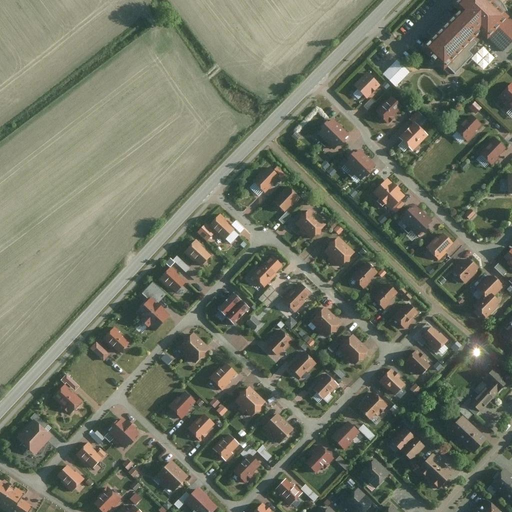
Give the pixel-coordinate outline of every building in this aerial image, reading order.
[(459,0),(453,7),(461,14),(453,20),(447,13),(425,35),(431,42),(421,50),(443,71),(446,66),(454,74),(473,57),(469,54),(476,46),(475,44),(478,41),(474,37),(479,32),(487,40),(505,22),(508,19),(508,16),(506,11),(503,6),(499,0),(459,0)] [(410,74),(396,61),(383,75),(396,88),(406,77),(410,74)] [(366,74),(351,87),(364,102),(379,88),(366,74)] [(511,82),(497,96),(511,111),(511,82)] [(374,111),(385,123),(400,109),(389,97),(374,111)] [(362,106),(366,111),(376,104),(372,99),(362,106)] [(474,104),(470,109),(474,113),(479,108),(474,104)] [(417,112),(407,120),(412,125),(421,117),(417,112)] [(480,127),(470,117),(455,132),(467,143),(475,136),(473,134),(480,127)] [(333,120),(316,135),(324,143),(340,128),(333,120)] [(398,139),(410,151),(427,135),(415,123),(398,139)] [(348,137),(340,128),(324,143),(333,152),(348,137)] [(505,153),(492,139),(478,154),(480,156),(489,165),(491,167),(505,153)] [(366,159),(357,150),(344,163),(352,172),(366,159)] [(489,165),(480,156),(476,160),(485,168),(489,165)] [(376,169),(366,159),(352,172),(361,183),(376,169)] [(252,181),(263,192),(278,178),(267,166),(252,181)] [(404,197),(387,179),(372,194),(389,212),(404,197)] [(272,202),(284,213),(299,198),(288,186),(272,202)] [(424,214),(415,206),(400,220),(409,229),(424,214)] [(325,227),(307,209),(294,222),(312,240),(325,227)] [(475,215),(469,209),(463,215),(469,221),(475,215)] [(282,222),(290,215),(286,212),(279,219),(282,222)] [(409,229),(416,236),(431,222),(424,214),(409,229)] [(235,231),(219,216),(208,227),(225,242),(235,231)] [(210,237),(204,232),(200,236),(206,242),(210,237)] [(441,234),(425,249),(437,261),(453,247),(441,234)] [(354,254),(336,238),(322,253),(340,269),(354,254)] [(212,256),(195,242),(185,253),(201,268),(212,256)] [(511,248),(503,256),(511,266),(511,248)] [(190,270),(176,257),(172,262),(186,274),(190,270)] [(262,288),(281,267),(270,257),(251,278),(262,288)] [(466,257),(449,272),(462,286),(478,272),(466,257)] [(352,279),(361,289),(376,274),(367,265),(352,279)] [(170,269),(158,282),(174,295),(185,282),(170,269)] [(499,306),(493,299),(504,289),(491,274),(476,288),(483,296),(473,306),(485,319),(499,306)] [(153,283),(148,288),(158,298),(163,293),(153,283)] [(371,298),(382,309),(398,295),(388,283),(371,298)] [(282,301),(293,313),(311,296),(300,284),(282,301)] [(271,287),(257,301),(266,310),(279,296),(271,287)] [(241,302),(232,294),(216,311),(225,319),(241,302)] [(171,316),(150,297),(141,307),(162,326),(171,316)] [(249,311),(240,303),(225,320),(234,328),(249,311)] [(393,319),(402,329),(417,315),(408,305),(393,319)] [(154,335),(162,326),(141,307),(133,316),(154,335)] [(324,307),(309,322),(319,331),(333,316),(324,307)] [(319,331),(327,339),(342,325),(333,316),(319,331)] [(297,323),(290,317),(285,323),(291,329),(297,323)] [(260,326),(252,318),(246,323),(254,332),(260,326)] [(511,321),(500,334),(511,345),(511,321)] [(449,344),(432,327),(421,338),(438,355),(449,344)] [(130,346),(113,328),(102,338),(119,356),(130,346)] [(278,330),(262,347),(276,359),(292,343),(278,330)] [(201,342),(192,333),(176,348),(185,358),(201,342)] [(353,335),(337,350),(346,359),(362,343),(353,335)] [(315,343),(308,337),(304,342),(310,348),(315,343)] [(339,346),(334,341),(327,349),(332,354),(339,346)] [(185,358),(193,366),(209,350),(201,342),(185,358)] [(346,359),(353,366),(369,351),(362,343),(346,359)] [(95,344),(90,350),(104,362),(109,356),(95,344)] [(431,366),(416,351),(404,362),(420,378),(431,366)] [(316,365),(302,352),(287,367),(301,381),(316,365)] [(237,374),(224,363),(209,382),(222,392),(237,374)] [(406,386),(390,369),(379,380),(395,396),(406,386)] [(471,406),(479,413),(498,394),(508,383),(505,380),(508,377),(500,369),(498,372),(494,369),(483,380),(490,387),(471,406)] [(324,373),(310,389),(324,402),(338,387),(324,373)] [(80,389),(65,376),(61,380),(75,393),(80,389)] [(418,396),(423,390),(416,383),(410,389),(418,396)] [(62,387),(52,399),(72,416),(82,404),(62,387)] [(258,398),(247,387),(231,403),(242,414),(258,398)] [(184,393),(168,408),(179,420),(195,405),(184,393)] [(358,410),(369,421),(385,405),(374,394),(358,410)] [(242,414),(249,420),(264,405),(258,398),(242,414)] [(211,403),(217,409),(221,405),(215,399),(211,403)] [(221,405),(217,412),(224,416),(228,409),(221,405)] [(473,417),(461,407),(457,411),(468,422),(473,417)] [(50,428),(35,414),(31,418),(45,432),(50,428)] [(201,415),(186,431),(199,443),(214,427),(201,415)] [(284,424),(275,415),(261,430),(271,439),(284,424)] [(461,417),(447,433),(472,456),(486,440),(461,417)] [(130,427),(121,419),(106,435),(116,443),(130,427)] [(14,440),(33,458),(51,440),(32,422),(14,440)] [(346,423),(331,439),(343,451),(359,435),(346,423)] [(271,439),(278,446),(292,431),(284,424),(271,439)] [(116,443),(126,451),(139,435),(130,427),(116,443)] [(374,437),(363,427),(359,431),(370,441),(374,437)] [(390,442),(401,452),(413,437),(403,428),(390,442)] [(111,443),(97,432),(93,437),(106,448),(111,443)] [(238,447),(225,436),(211,453),(224,463),(238,447)] [(413,437),(401,452),(410,460),(423,446),(413,437)] [(96,454),(86,445),(76,456),(92,470),(102,459),(98,455),(96,454)] [(319,448),(302,466),(314,478),(332,461),(319,448)] [(100,450),(96,454),(98,455),(102,459),(106,455),(100,450)] [(435,457),(431,454),(417,468),(420,472),(435,457)] [(233,474),(245,485),(261,468),(249,457),(233,474)] [(350,467),(339,457),(335,461),(346,472),(350,467)] [(420,472),(426,478),(441,463),(435,457),(420,472)] [(359,473),(367,481),(382,466),(373,458),(359,473)] [(126,459),(120,466),(126,471),(132,465),(126,459)] [(168,461),(154,477),(164,487),(179,470),(168,461)] [(441,463),(426,478),(433,484),(447,469),(441,463)] [(82,480),(67,466),(56,478),(71,492),(82,480)] [(382,466),(367,481),(375,489),(389,474),(382,466)] [(133,469),(128,475),(135,481),(140,475),(133,469)] [(438,489),(452,474),(447,469),(433,484),(438,489)] [(491,486),(502,495),(511,482),(511,475),(504,469),(491,486)] [(164,487),(172,494),(187,477),(179,470),(164,487)] [(286,479),(274,491),(289,506),(301,494),(286,479)] [(20,495),(0,481),(0,505),(10,511),(20,495)] [(511,482),(502,495),(511,503),(511,482)] [(317,497),(305,486),(301,490),(313,502),(317,497)] [(341,504),(350,511),(364,496),(356,488),(341,504)] [(107,489),(91,506),(97,511),(109,511),(120,500),(107,489)] [(197,489),(183,504),(192,511),(213,511),(217,507),(197,489)] [(183,493),(172,505),(177,510),(188,497),(183,493)] [(10,511),(9,511),(27,511),(33,503),(20,495),(10,511)] [(364,496),(350,511),(364,511),(372,503),(364,496)] [(497,511),(484,499),(471,511),(497,511)]
